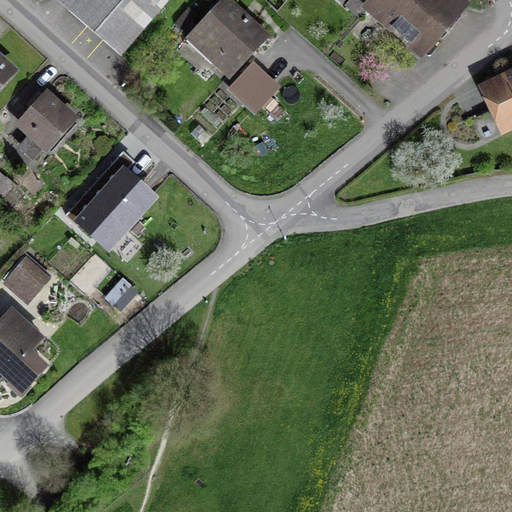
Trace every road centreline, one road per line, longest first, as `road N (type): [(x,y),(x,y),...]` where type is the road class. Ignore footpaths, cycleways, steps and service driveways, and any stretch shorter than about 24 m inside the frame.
road 1 (residential): [(0,1),(262,237)]
road 2 (residential): [(262,237),(5,457)]
road 3 (residential): [(511,28),(286,216)]
road 4 (residential): [(286,216),(511,188)]
